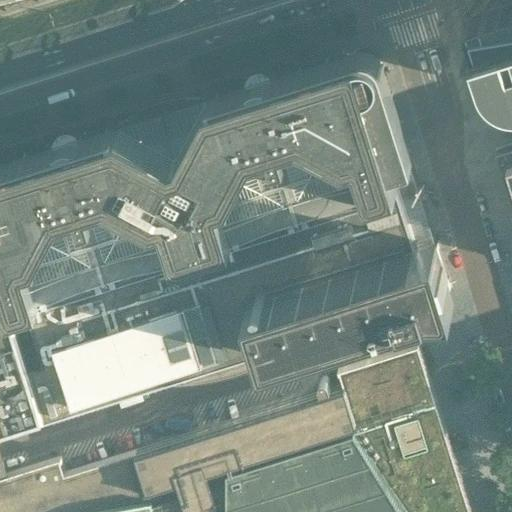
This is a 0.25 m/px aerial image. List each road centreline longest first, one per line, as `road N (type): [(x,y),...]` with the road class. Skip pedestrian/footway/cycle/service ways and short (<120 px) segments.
road 1 (unclassified): [(0,439),(489,295)]
road 2 (tertiary): [(0,105),(335,0)]
road 3 (secondary): [(0,77),(234,0)]
road 4 (residential): [(489,295),(442,148)]
road 5 (residential): [(442,148),(400,0)]
